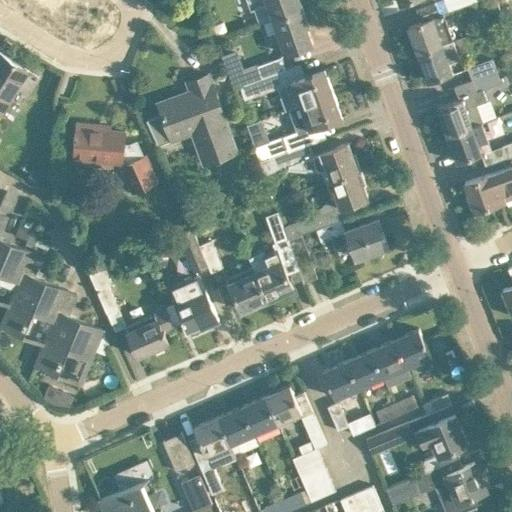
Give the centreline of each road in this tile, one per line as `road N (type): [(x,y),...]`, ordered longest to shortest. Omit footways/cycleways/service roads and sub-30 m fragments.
road 1 (residential): [(48,441),(453,265)]
road 2 (unclassified): [(453,265),(358,0)]
road 3 (residential): [(0,14),(77,62),(100,63),(120,52),(132,32),(128,0)]
road 4 (unclassified): [(511,408),(453,265)]
